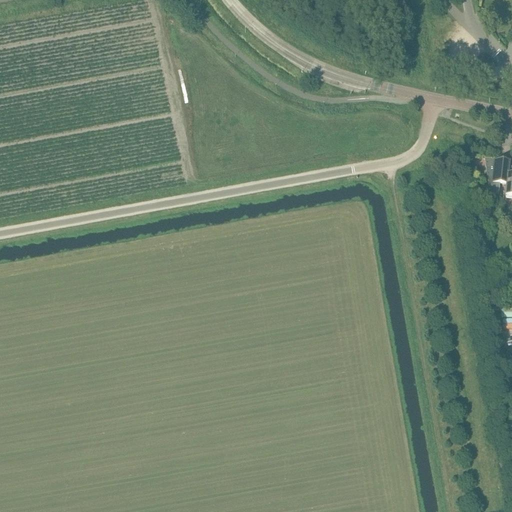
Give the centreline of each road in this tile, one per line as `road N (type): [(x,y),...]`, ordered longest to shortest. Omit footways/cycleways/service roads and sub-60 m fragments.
road 1 (unclassified): [(0,234),(391,163),(410,157),(423,139),(434,97)]
road 2 (secondary): [(434,97),(311,64),(228,0)]
